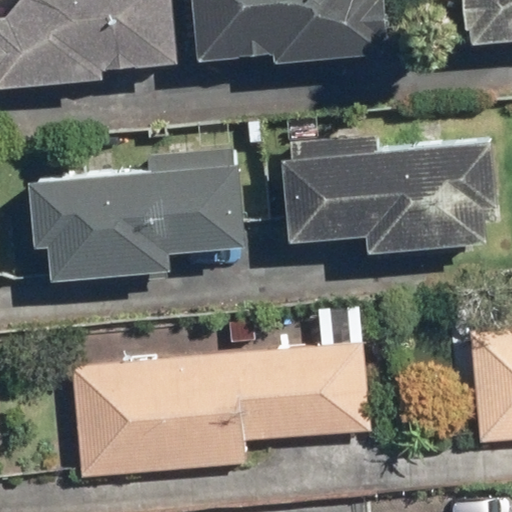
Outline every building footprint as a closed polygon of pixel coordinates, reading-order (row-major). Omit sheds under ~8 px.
[(179,0),(14,0),(9,7),(0,7),(0,79),(112,70),(110,58),(184,52),(179,0)] [(200,0),(205,51),(279,44),(279,53),(395,42),(391,0),(200,0)] [(511,0),(474,0),(476,33),(511,30),(511,0)] [(499,132),(288,146),(294,233),(372,228),(373,242),(493,233),(490,196),(503,195),(499,132)] [(248,153),(35,173),(42,239),(54,238),(57,272),(180,260),(178,244),(256,237),(248,153)] [(511,323),(471,327),(481,438),(511,435),(511,323)] [(367,335),(76,359),(86,471),(252,457),(250,433),(375,422),(367,335)]
